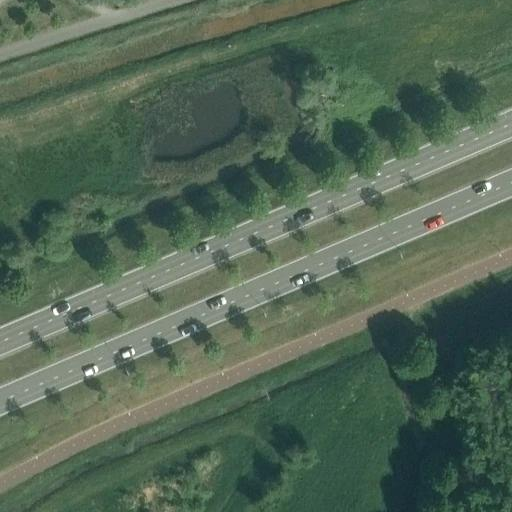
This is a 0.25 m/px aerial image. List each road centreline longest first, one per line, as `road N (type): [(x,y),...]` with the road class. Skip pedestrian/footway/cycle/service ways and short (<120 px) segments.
road 1 (primary): [(0,402),(511,183)]
road 2 (primary): [(511,125),(0,343)]
